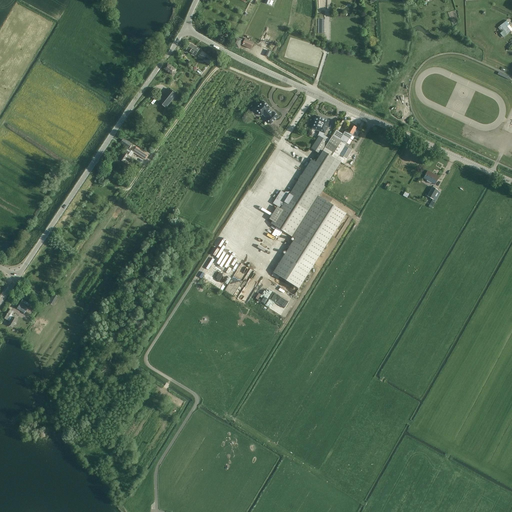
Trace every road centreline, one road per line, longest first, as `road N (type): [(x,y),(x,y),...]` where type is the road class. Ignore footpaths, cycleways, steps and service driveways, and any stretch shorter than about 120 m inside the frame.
road 1 (tertiary): [(511,181),(184,28)]
road 2 (tertiary): [(16,276),(184,28)]
road 3 (track): [(220,64),(128,188),(120,187)]
